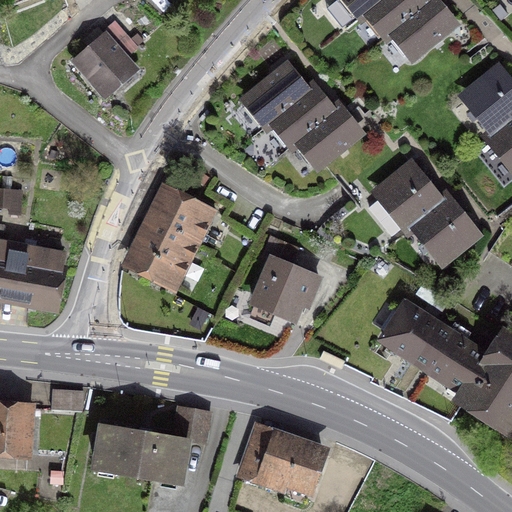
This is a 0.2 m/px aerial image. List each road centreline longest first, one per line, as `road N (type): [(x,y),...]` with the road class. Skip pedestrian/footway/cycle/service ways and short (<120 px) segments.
road 1 (secondary): [(507,511),(421,447),(303,393),(83,358)]
road 2 (residential): [(83,358),(107,238),(136,161)]
road 3 (residential): [(136,161),(200,67),(261,0)]
road 4 (residential): [(25,77),(136,161)]
